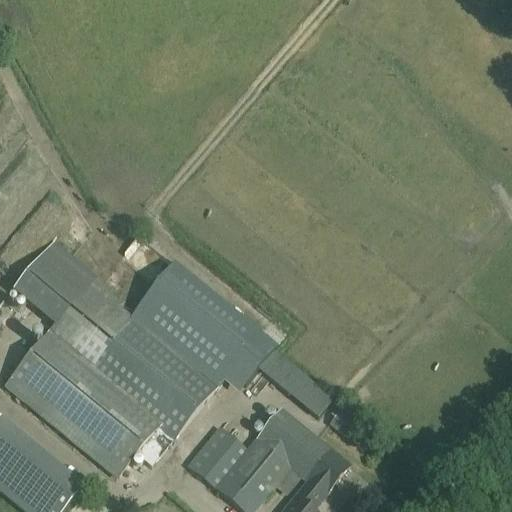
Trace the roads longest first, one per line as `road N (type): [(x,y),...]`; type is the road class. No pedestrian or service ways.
road 1 (track): [(112,263),(335,0)]
road 2 (track): [(112,263),(0,57)]
